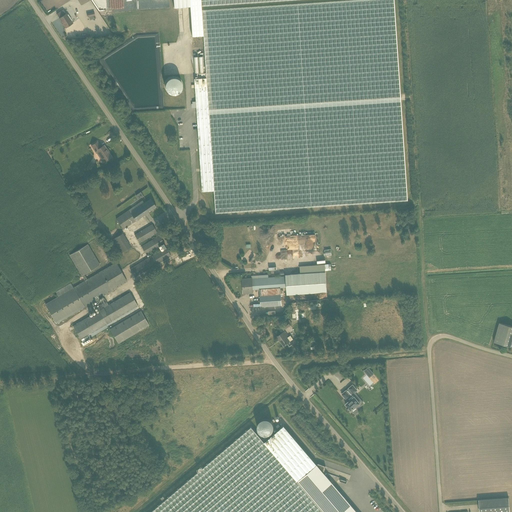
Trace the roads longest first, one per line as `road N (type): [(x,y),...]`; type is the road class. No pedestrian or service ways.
road 1 (unclassified): [(400,511),(274,362),(27,0)]
road 2 (track): [(0,383),(428,349)]
road 3 (track): [(404,0),(428,349)]
road 4 (unclassified): [(440,511),(428,349)]
